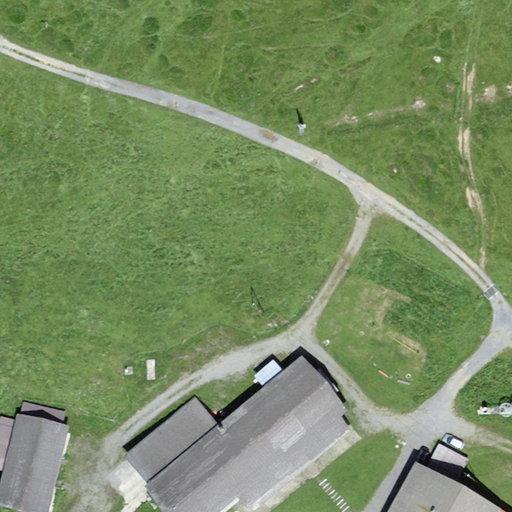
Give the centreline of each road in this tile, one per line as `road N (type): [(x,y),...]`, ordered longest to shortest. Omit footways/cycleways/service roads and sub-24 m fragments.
road 1 (track): [(478,278),(401,206),(304,154),(0,47)]
road 2 (track): [(422,420),(373,416),(297,329),(385,198)]
road 3 (track): [(367,511),(422,420),(509,325),(478,278)]
road 4 (track): [(478,278),(481,239),(463,123),(480,0)]
